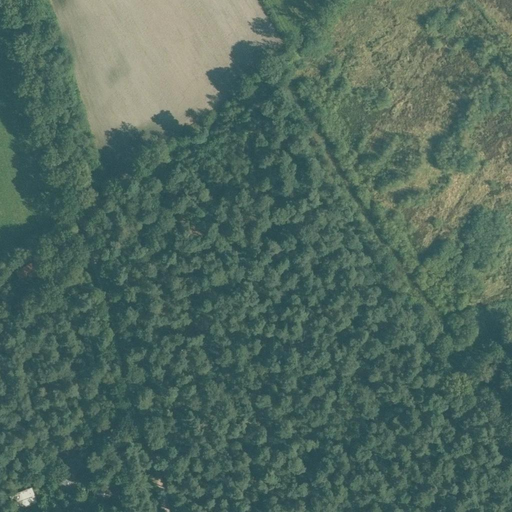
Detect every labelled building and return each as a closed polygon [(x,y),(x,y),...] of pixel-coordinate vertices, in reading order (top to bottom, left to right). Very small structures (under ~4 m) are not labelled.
[(31,263),(17,271),(20,279),(35,271),(31,263)] [(77,469),(66,464),(58,484),(69,489),(77,469)] [(57,468),(50,471),(52,477),(59,474),(57,468)] [(32,479),(35,489),(43,487),(40,476),(32,479)] [(100,496),(104,501),(119,489),(115,483),(100,496)] [(31,488),(10,496),(15,509),(36,501),(31,488)]
